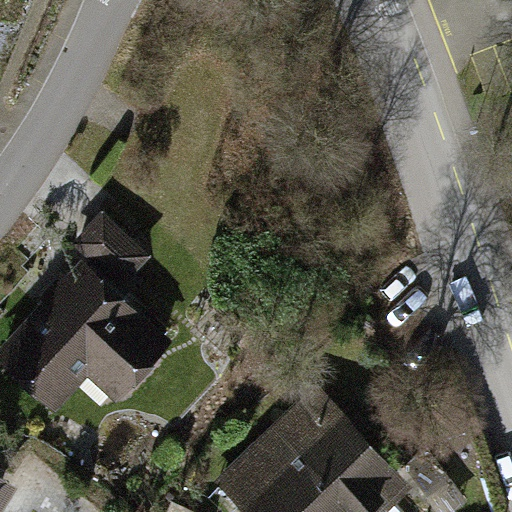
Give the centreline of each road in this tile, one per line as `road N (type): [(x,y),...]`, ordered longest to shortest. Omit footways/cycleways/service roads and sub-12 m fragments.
road 1 (tertiary): [(371,0),(511,411)]
road 2 (residential): [(115,0),(71,91),(0,199)]
